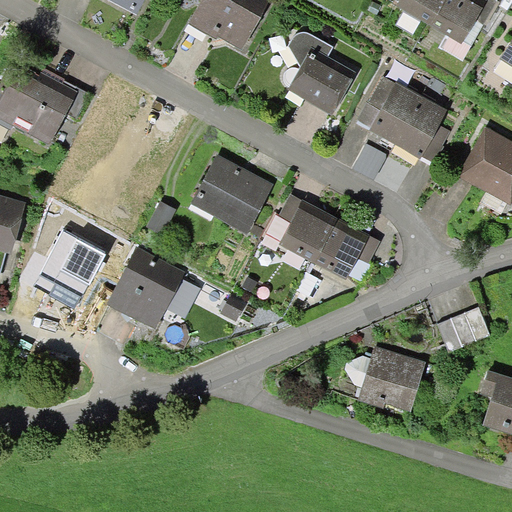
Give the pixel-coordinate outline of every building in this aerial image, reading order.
[(144,0),(110,0),(137,14),(144,0)] [(200,0),(187,22),(216,39),(218,36),(241,49),(269,0),(200,0)] [(396,4),(431,25),(446,0),(397,0),(398,0),(396,4)] [(486,0),(446,0),(431,25),(462,43),(464,40),(476,20),(487,0),(486,0)] [(484,24),(497,0),(486,0),(487,0),(476,20),(484,24)] [(381,6),(373,1),(368,9),(376,14),(381,6)] [(476,20),(464,40),(471,45),(484,24),(476,20)] [(301,66),(299,68),(289,86),(288,89),(290,89),(304,99),(332,115),(357,72),(328,56),(333,46),(310,33),(309,33),(307,32),(305,32),(302,31),(300,32),(297,33),(295,34),(293,36),(291,38),(288,45),(289,46),(301,66)] [(511,39),(500,60),(511,66),(511,39)] [(65,79),(45,69),(43,72),(41,71),(40,74),(18,63),(0,96),(0,124),(8,129),(10,130),(12,125),(49,144),(65,113),(76,118),(89,93),(65,80),(65,79)] [(287,85),(289,86),(299,68),(298,67),(296,67),(295,66),(292,66),(289,67),(286,69),(285,71),(283,74),(283,77),(284,80),(285,83),(287,85)] [(370,126),(395,83),(383,76),(367,103),(366,102),(357,119),(370,126)] [(370,126),(369,129),(420,158),(421,155),(439,124),(447,109),(396,81),(395,83),(370,126)] [(300,106),(304,99),(290,89),(285,97),(300,106)] [(451,131),(439,124),(421,155),(432,162),(451,131)] [(459,176),(487,192),(507,203),(511,205),(511,203),(511,141),(486,127),(459,176)] [(410,167),(366,143),(352,168),(397,192),(410,167)] [(274,184),(216,155),(191,204),(247,234),(274,184)] [(501,213),(507,203),(487,192),(481,202),(501,213)] [(26,201),(0,193),(0,248),(11,251),(26,201)] [(278,215),(290,222),(301,200),(289,193),(278,215)] [(302,198),(301,200),(290,222),(278,244),(289,249),(305,259),(315,264),(339,217),(302,198)] [(177,210),(160,201),(147,226),(164,235),(177,210)] [(276,214),(261,242),(275,250),(278,244),(290,222),(278,215),(276,214)] [(349,274),(358,258),(369,235),(370,234),(339,217),(315,264),(346,279),(349,274)] [(107,254),(64,230),(33,287),(76,310),(107,254)] [(380,241),(369,235),(358,258),(369,263),(380,241)] [(182,278),(185,272),(137,247),(106,304),(155,330),(167,308),(182,278)] [(299,270),(305,259),(289,249),(282,261),(299,270)] [(363,281),(371,265),(369,263),(358,258),(349,274),(363,281)] [(257,282),(248,276),(242,287),(251,292),(257,282)] [(201,288),(182,278),(167,308),(185,318),(201,288)] [(246,302),(232,294),(221,313),(236,321),(246,302)] [(491,334),(479,307),(437,324),(449,352),(491,334)] [(426,362),(375,345),(371,359),(362,387),(358,399),(383,407),(385,402),(410,411),(426,362)] [(362,387),(371,359),(363,355),(346,361),(344,368),(354,384),(362,387)] [(491,398),(483,425),(511,433),(511,377),(488,370),(480,394),(491,398)]
